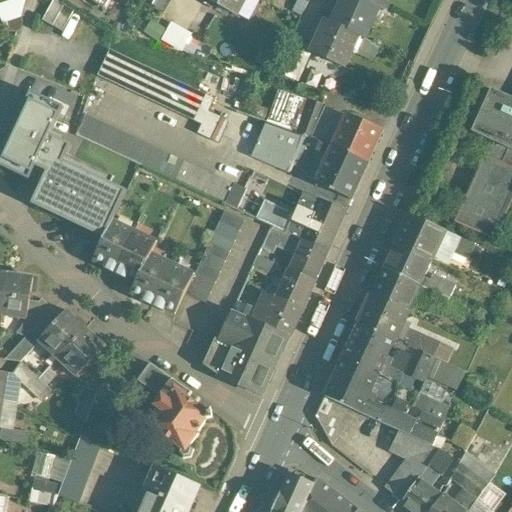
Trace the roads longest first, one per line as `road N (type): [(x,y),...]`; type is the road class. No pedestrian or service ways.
road 1 (secondary): [(278,432),(474,0)]
road 2 (residential): [(0,207),(66,274),(193,377),(278,432)]
road 3 (residential): [(278,432),(378,511)]
